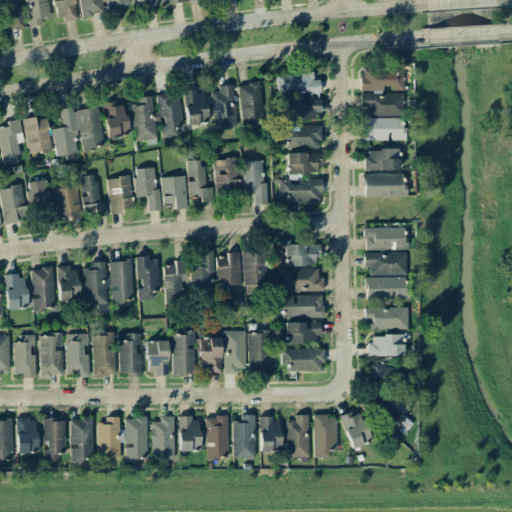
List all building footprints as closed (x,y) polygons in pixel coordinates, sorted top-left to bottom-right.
[(23,27),(20,0),(0,0),(0,10),(2,29),(23,27)] [(50,21),(46,0),(24,0),(28,25),(50,21)] [(51,0),(54,21),(75,18),(72,0),(51,0)] [(128,4),(127,0),(78,0),(81,17),(101,14),(99,3),(107,2),(108,7),(128,4)] [(156,6),(155,0),(134,0),(136,9),(156,6)] [(360,91),(383,90),(383,85),(392,85),(392,90),(403,90),(402,75),(392,75),(392,69),(360,69),(360,91)] [(319,94),(319,80),(312,80),(312,73),(276,74),(277,96),(319,94)] [(235,85),(241,125),(264,122),(259,81),(235,85)] [(217,85),(217,91),(210,92),(212,128),(234,127),(232,85),(217,85)] [(185,125),(205,125),(204,91),(184,91),(185,125)] [(182,128),(177,92),(155,95),(158,118),(163,117),(164,126),(159,127),(161,138),(177,136),(176,129),(182,128)] [(365,116),(401,116),(402,94),(360,93),(360,108),(365,108),(365,116)] [(128,102),(135,142),(156,138),(150,98),(128,102)] [(318,99),(284,100),(284,121),(318,120),(318,99)] [(128,134),(121,101),(100,105),(107,139),(128,134)] [(55,156),(79,153),(79,150),(103,147),(97,107),(72,110),(71,107),(59,109),(61,127),(51,129),(55,156)] [(21,119),(27,154),(51,150),(46,118),(34,120),(33,117),(21,119)] [(361,118),(361,140),(389,140),(403,140),(403,118),(361,118)] [(23,142),(18,119),(5,121),(6,126),(0,127),(0,151),(2,165),(19,162),(15,143),(23,142)] [(284,148),(319,147),(319,126),(284,126),(284,148)] [(365,170),(397,170),(397,149),(365,149),(365,170)] [(319,152),(285,153),(286,173),(319,172),(319,152)] [(214,193),(237,192),(236,158),(213,159),(214,193)] [(187,197),(199,197),(200,202),(212,202),(211,187),(204,188),(203,160),(186,160),(187,197)] [(264,204),(262,161),(241,161),(242,190),(252,189),(253,204),(264,204)] [(135,197),(145,196),(147,211),(158,210),(154,167),(132,169),(135,197)] [(363,198),(405,196),(404,174),(362,175),(363,198)] [(80,195),(83,217),(106,214),(105,202),(98,202),(95,175),(78,176),(80,195)] [(277,180),(277,196),(285,196),(285,202),(320,201),(320,179),(297,179),(297,175),(287,175),(287,179),(277,180)] [(184,176),(160,177),(161,207),(185,207),(184,176)] [(106,178),(108,214),(122,213),(122,208),(131,208),(130,177),(106,178)] [(39,223),(53,222),(52,201),(46,201),(45,181),(28,182),(30,215),(38,215),(39,223)] [(0,187),(0,204),(2,223),(24,221),(21,186),(0,187)] [(79,219),(76,187),(53,189),(55,218),(67,217),(67,220),(79,219)] [(403,227),(363,228),(363,250),(403,249),(403,227)] [(284,245),(284,265),(318,265),(317,244),(284,245)] [(189,267),(190,293),(212,292),(210,251),(199,251),(200,267),(189,267)] [(242,285),(266,284),(265,251),(241,252),(242,285)] [(404,252),(362,253),(362,267),(367,267),(367,275),(404,275),(404,252)] [(215,255),(216,286),(240,285),(239,254),(215,255)] [(152,292),(158,292),(157,257),(136,258),(137,300),(153,299),(152,292)] [(133,300),(131,260),(108,261),(109,274),(105,274),(104,263),(81,264),(84,305),(97,304),(97,312),(106,311),(105,288),(110,288),(111,301),(133,300)] [(164,294),(187,293),(185,262),(163,263),(164,294)] [(59,302),(79,299),(76,266),(55,268),(59,302)] [(29,269),(31,311),(53,310),(51,268),(29,269)] [(279,269),(280,292),(322,291),(322,277),(317,277),(317,269),(279,269)] [(4,309),(26,308),(25,275),(4,275),(4,309)] [(364,277),(365,306),(363,306),(363,321),(369,321),(369,330),(405,329),(405,303),(391,304),(391,299),(406,299),(406,276),(364,277)] [(321,295),(281,296),(282,318),(322,317),(321,295)] [(318,322),(284,322),(284,343),(318,343),(318,322)] [(222,373),(244,373),(244,330),(221,331),(222,373)] [(247,372),(269,372),(268,331),(246,332),(247,372)] [(193,347),(193,333),(171,332),(170,374),(193,375),(193,347)] [(114,375),(113,333),(91,334),(92,376),(114,375)] [(140,374),(139,352),(138,333),(124,334),(125,340),(117,340),(119,375),(140,374)] [(61,334),(38,334),(39,376),(61,376),(61,334)] [(65,377),(87,376),(86,346),(87,346),(87,334),(65,334),(65,377)] [(0,372),(8,373),(8,335),(0,335),(0,372)] [(14,377),(35,376),(34,355),(29,355),(29,345),(34,345),(34,335),(13,335),(14,377)] [(368,356),(401,356),(400,335),(367,336),(368,356)] [(220,373),(219,337),(199,338),(199,373),(220,373)] [(145,341),(146,375),(166,375),(166,341),(145,341)] [(322,348),(280,349),(281,370),(322,369),(322,348)] [(367,384),(397,385),(398,366),(368,365),(367,384)] [(392,433),(406,419),(374,389),(361,403),(392,433)] [(358,410),(339,417),(350,449),(370,442),(358,410)] [(231,459),(253,458),(252,415),(238,415),(238,421),(230,421),(231,459)] [(284,420),(285,457),(307,457),(306,415),(293,415),(293,420),(284,420)] [(95,422),(96,459),(118,459),(117,416),(103,417),(104,422),(95,422)] [(149,422),(150,459),(172,458),(171,416),(158,416),(158,422),(149,422)] [(204,416),(203,459),(225,459),(226,417),(204,416)] [(312,416),(312,457),(328,457),(328,451),(334,451),(334,416),(312,416)] [(123,418),(123,445),(123,460),(145,460),(144,417),(123,418)] [(177,418),(177,451),(199,451),(198,417),(177,418)] [(91,418),(68,418),(69,462),(83,462),(83,456),(92,456),(91,418)] [(258,452),(279,451),(278,418),(257,418),(258,452)] [(0,419),(0,461),(10,462),(9,419),(0,419)] [(14,419),(15,454),(36,453),(35,419),(14,419)] [(42,461),(58,461),(57,453),(64,452),(63,419),(41,419),(42,461)]
